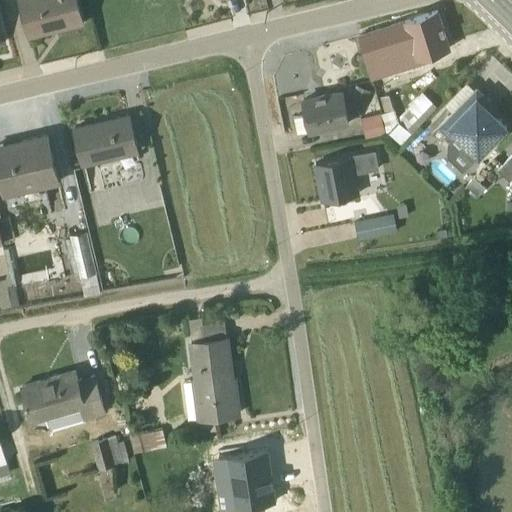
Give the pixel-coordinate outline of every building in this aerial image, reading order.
[(82,23),(76,0),(18,0),(28,37),(82,23)] [(359,36),(373,80),(422,63),(420,58),(429,55),(431,58),(437,56),(436,52),(448,48),(436,11),(359,36)] [(394,100),(416,93),(412,81),(390,89),(394,100)] [(476,89),(474,90),(466,82),(444,104),(451,112),(437,126),(450,139),(447,143),(445,156),(461,171),(506,127),(485,106),(488,102),(476,89)] [(355,85),(349,99),(363,105),(369,91),(355,85)] [(348,123),(341,92),(302,100),(305,115),(293,117),(297,133),(348,123)] [(388,131),(400,143),(435,106),(421,93),(396,119),(388,95),(379,97),(383,113),(380,114),(385,134),(388,131)] [(364,138),(385,134),(379,113),(360,118),(364,138)] [(74,129),(83,166),(137,153),(128,116),(74,129)] [(0,145),(0,180),(4,196),(58,183),(46,135),(0,145)] [(315,164),(322,201),(359,194),(355,173),(377,169),(374,152),(315,164)] [(497,152),(466,185),(477,195),(484,188),(486,190),(502,174),(511,183),(511,154),(506,160),(497,152)] [(85,232),(70,235),(80,277),(78,277),(83,295),(99,291),(95,273),(85,232)] [(1,308),(17,304),(9,274),(6,275),(5,279),(0,280),(0,307),(0,308),(1,308)] [(231,380),(226,338),(223,321),(203,323),(202,317),(188,319),(188,325),(195,381),(183,383),(188,420),(237,413),(234,390),(229,390),(227,381),(231,380)] [(74,372),(22,387),(32,422),(46,418),(49,429),(104,414),(93,376),(77,380),(74,372)] [(161,429),(130,437),(134,454),(165,446),(161,429)] [(98,469),(128,460),(122,441),(117,442),(114,435),(90,442),(98,469)] [(0,445),(0,476),(9,474),(0,445)]
